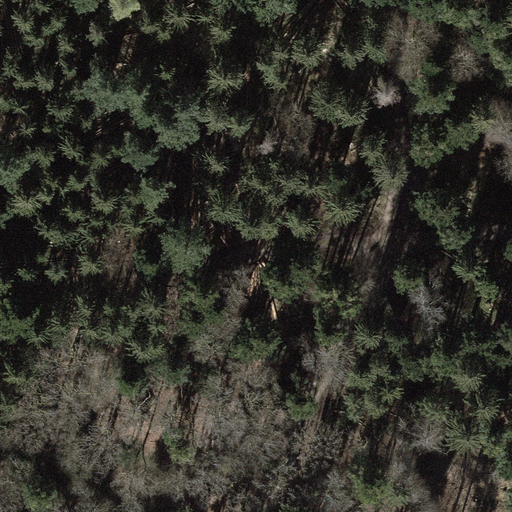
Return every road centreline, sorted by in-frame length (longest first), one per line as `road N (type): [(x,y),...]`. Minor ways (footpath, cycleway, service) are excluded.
road 1 (track): [(0,290),(385,234),(511,226)]
road 2 (track): [(255,511),(385,234)]
road 3 (track): [(397,0),(405,140),(385,234)]
